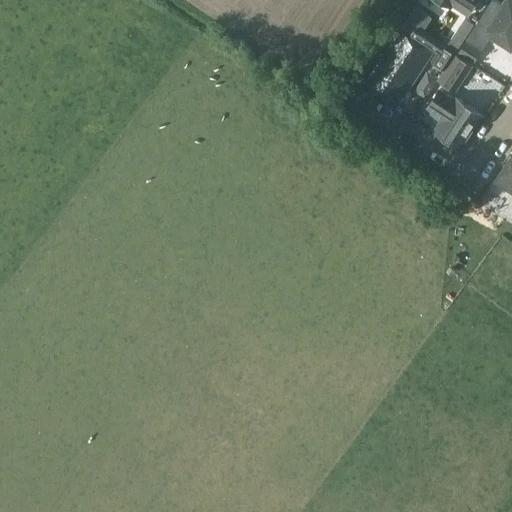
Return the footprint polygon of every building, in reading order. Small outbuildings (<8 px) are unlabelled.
[(469,14),(477,0),(443,0),(452,6),(453,4),(469,14)] [(416,26),(411,35),(438,52),(432,61),(446,70),(457,53),(416,26)] [(467,41),(460,52),(474,61),(481,50),(467,41)] [(456,91),(473,64),(457,53),(446,70),(439,80),(456,91)] [(427,109),(439,117),(440,115),(444,117),(436,130),(461,146),(482,114),(457,97),(456,99),(440,89),(427,109)]
